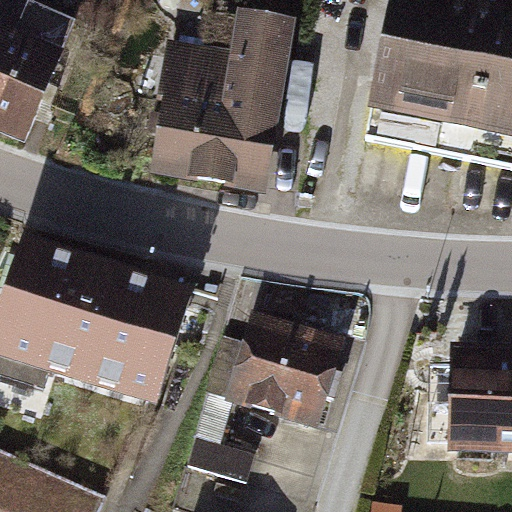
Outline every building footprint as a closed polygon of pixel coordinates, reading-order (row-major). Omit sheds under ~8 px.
[(460,14),(405,1),(399,32),(378,141),(511,169),(511,30),(503,29),(503,21),(501,15),(496,11),(489,8),(482,9),(476,12),(472,16),(470,22),(460,14)] [(0,35),(0,125),(35,139),(81,27),(36,9),(22,44),(0,35)] [(242,67),(177,56),(170,97),(177,98),(163,177),(269,196),(299,29),(251,20),(242,67)] [(29,251),(0,344),(0,355),(165,406),(197,303),(29,251)] [(229,341),(192,470),(253,488),(261,459),(228,450),(241,406),(322,429),(345,348),(264,324),(257,349),(229,341)] [(511,348),(449,348),(449,444),(511,444),(511,348)] [(0,454),(0,511),(102,511),(107,501),(0,454)]
